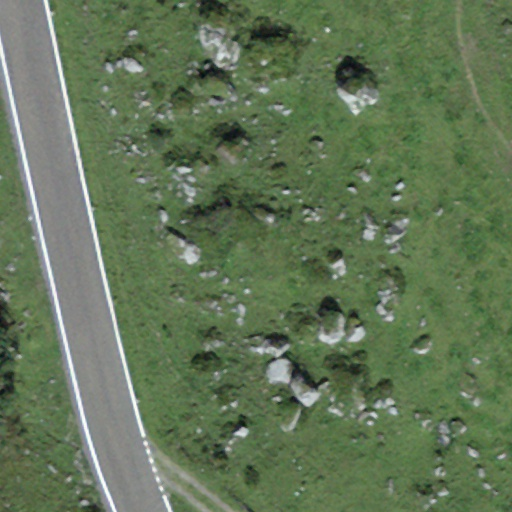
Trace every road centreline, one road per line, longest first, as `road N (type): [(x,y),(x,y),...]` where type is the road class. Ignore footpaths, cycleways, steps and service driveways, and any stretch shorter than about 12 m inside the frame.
road 1 (primary): [(16,0),(67,247),(140,511)]
road 2 (track): [(118,438),(152,453),(221,511)]
